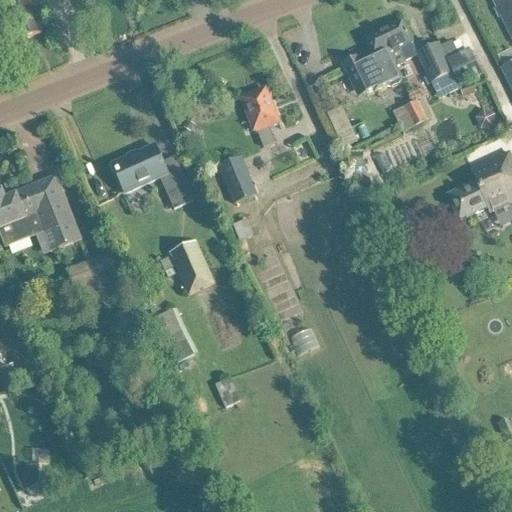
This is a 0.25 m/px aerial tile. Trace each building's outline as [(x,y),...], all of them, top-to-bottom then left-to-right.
[(19,45),(41,36),(34,18),(36,18),(28,0),(7,0),(12,11),(5,14),(11,28),(12,28),(19,45)] [(511,43),(511,0),(491,0),(497,11),(495,11),(511,43)] [(402,25),(366,42),(375,61),(389,55),(396,69),(418,58),(413,49),(402,25)] [(439,102),(460,92),(452,75),(439,47),(428,51),(425,43),(413,49),(418,58),(431,86),(439,102)] [(359,59),(342,67),(352,88),(357,85),(362,95),(367,97),(374,93),(375,94),(386,89),(387,89),(392,90),(400,86),(402,81),(396,69),(389,55),(375,61),(363,67),(359,59)] [(511,64),(500,71),(511,95),(511,64)] [(265,92),(255,96),(242,102),(256,136),(258,135),(264,150),(276,146),(270,131),(279,127),(265,92)] [(426,123),(417,104),(404,110),(414,130),(426,123)] [(342,149),(356,144),(345,109),(330,114),(342,149)] [(175,213),(195,204),(175,160),(162,166),(155,149),(113,168),(126,197),(161,181),(175,213)] [(490,215),(511,204),(511,160),(509,155),(471,173),(476,185),(447,198),(459,224),(488,211),(490,215)] [(258,198),(241,159),(206,174),(220,206),(223,205),(226,211),(258,198)] [(350,168),(363,168),(363,159),(350,159),(350,168)] [(0,237),(5,251),(44,236),(52,256),(83,244),(57,179),(4,200),(2,195),(0,195),(0,237)] [(254,238),(248,222),(233,228),(239,244),(254,238)] [(215,287),(196,244),(169,256),(188,299),(215,287)] [(131,311),(108,256),(66,273),(82,311),(102,303),(109,320),(131,311)] [(168,260),(161,263),(170,283),(177,280),(176,277),(168,261),(168,260)] [(142,282),(138,268),(127,271),(132,287),(140,284),(138,286),(148,295),(153,289),(143,280),(142,282)] [(174,368),(198,357),(177,312),(170,315),(163,301),(147,309),(174,368)] [(300,355),(320,346),(313,330),(293,339),(300,355)] [(240,404),(230,382),(216,389),(226,411),(240,404)] [(507,445),(511,442),(511,435),(506,422),(497,426),(507,445)] [(153,478),(188,462),(182,448),(146,464),(153,478)] [(0,511),(19,511),(3,455),(0,456),(0,511)]
